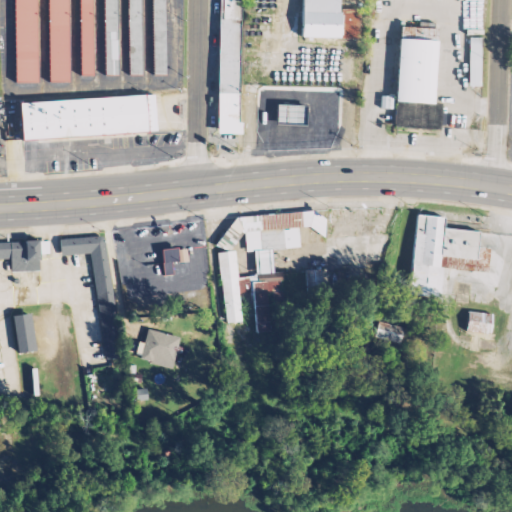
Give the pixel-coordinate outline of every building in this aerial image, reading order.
[(14,0),(14,82),(37,82),(37,0),(14,0)] [(68,0),(47,0),(47,82),(68,82),(68,0)] [(80,0),(80,75),(93,75),(92,0),(80,0)] [(104,0),(104,74),(117,74),(117,0),(104,0)] [(128,0),(128,74),(141,74),(141,0),(128,0)] [(153,0),(153,73),(165,74),(165,0),(153,0)] [(218,0),(218,132),(240,132),(241,0),(218,0)] [(302,0),(302,37),(359,37),(359,8),(339,8),(339,0),(302,0)] [(399,26),(395,127),(439,129),(440,102),(434,101),(438,27),(399,26)] [(481,36),(470,36),(470,85),(481,85),(481,36)] [(19,100),(21,139),(156,132),(154,93),(19,100)] [(276,124),(306,124),(306,105),(276,105),(276,124)] [(239,216),(216,244),(231,250),(245,231),(247,250),(255,250),(274,248),(301,246),(300,227),(307,226),(325,236),(325,216),(304,210),(239,216)] [(487,271),(489,247),(479,246),(480,231),(443,228),(444,216),(416,214),(409,294),(439,297),(442,267),(487,271)] [(59,238),(61,256),(92,253),(103,359),(120,357),(107,234),(59,238)] [(0,258),(9,258),(10,272),(40,269),(38,251),(49,250),(47,236),(0,240),(0,258)] [(176,248),(163,248),(163,260),(176,260),(176,248)] [(274,248),(276,273),(256,275),(256,273),(255,250),(274,248)] [(235,250),(219,252),(228,322),(244,320),(240,291),(239,276),(235,250)] [(309,294),(326,293),(323,267),(306,269),(309,294)] [(249,274),(249,275),(251,290),(252,299),(256,298),(259,332),(274,330),(270,293),(273,292),(274,301),(286,300),(283,272),(276,273),(256,275),(256,273),(249,274)] [(249,275),(239,276),(240,291),(251,290),(249,275)] [(465,331),(490,334),(493,313),(468,310),(465,331)] [(12,314),(17,353),(36,350),(30,312),(12,314)] [(401,343),(405,326),(379,319),(374,336),(401,343)] [(179,335),(146,328),(139,360),(172,367),(179,335)]
